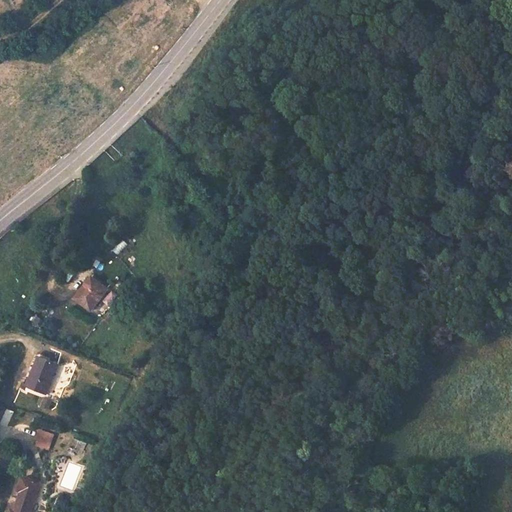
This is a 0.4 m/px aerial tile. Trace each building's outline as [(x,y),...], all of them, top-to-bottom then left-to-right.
[(91,277),(76,297),(92,309),(107,290),(91,277)] [(40,358),(28,385),(45,393),(57,365),(40,358)] [(53,402),(44,399),(42,407),(50,410),(53,402)] [(55,435),(39,430),(34,445),(49,450),(55,435)] [(73,439),(70,446),(82,452),(85,445),(73,439)] [(23,490),(15,511),(35,511),(45,484),(23,477),(19,489),(23,490)]
